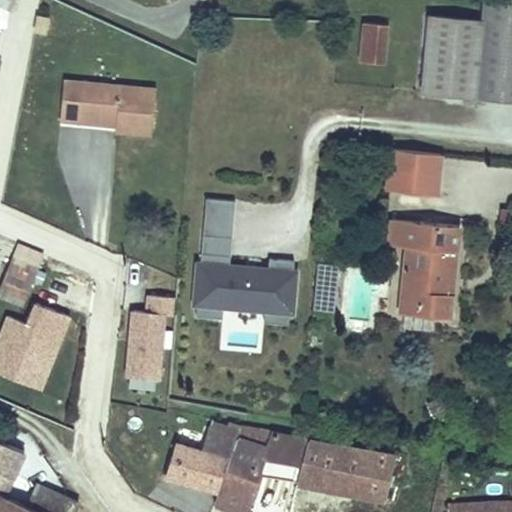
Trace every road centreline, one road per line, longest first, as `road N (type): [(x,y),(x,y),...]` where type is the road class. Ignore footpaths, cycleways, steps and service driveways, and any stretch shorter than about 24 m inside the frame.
road 1 (residential): [(0,222),(102,262),(87,457),(113,498),(141,511)]
road 2 (unknown): [(511,152),(333,141),(306,168),(294,246)]
road 3 (unknown): [(113,498),(65,475),(0,421)]
